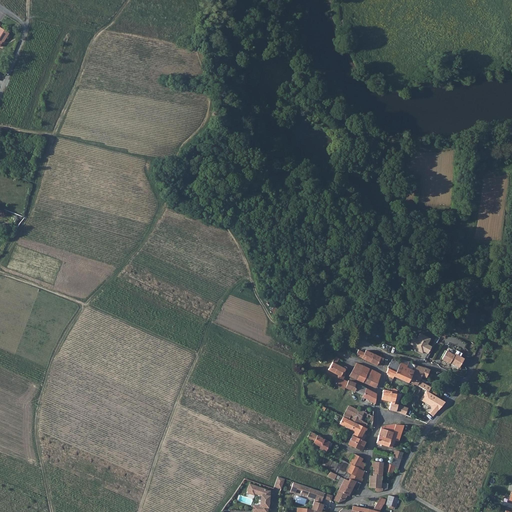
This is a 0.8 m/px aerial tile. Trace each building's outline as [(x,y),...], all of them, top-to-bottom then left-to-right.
[(2,20),(0,19),(0,42),(1,43),(5,37),(6,37),(11,29),(0,23),(2,20)] [(413,335),(409,343),(413,345),(412,347),(422,352),(423,351),(427,353),(431,345),(427,343),(430,337),(420,331),(417,337),(413,335)] [(358,348),(355,353),(361,356),(376,363),(377,360),(381,363),(384,357),(382,356),(365,348),(363,351),(358,348)] [(454,353),(449,351),(447,355),(462,362),(465,356),(455,351),(454,353)] [(462,362),(447,355),(445,359),(450,362),(450,361),(460,366),(462,362)] [(395,369),(399,360),(399,359),(392,356),(389,360),(388,362),(387,364),(387,366),(395,369)] [(328,367),(341,373),(342,370),(343,368),(345,365),(336,360),(333,359),(328,367)] [(410,374),(412,371),(414,366),(407,363),(401,361),(399,360),(395,369),(394,373),(400,377),(401,376),(408,379),(410,374)] [(359,369),(362,364),(356,361),(349,374),(355,377),(359,369)] [(417,373),(415,376),(419,378),(421,373),(427,375),(430,367),(416,362),(414,366),(412,371),(417,373)] [(379,372),(362,364),(359,369),(365,372),(372,375),(368,383),(375,386),(379,372)] [(359,369),(355,377),(362,380),(365,372),(359,369)] [(365,372),(362,380),(368,383),(372,375),(365,372)] [(345,385),(348,380),(342,377),(339,376),(336,382),(340,384),(344,386),(345,385)] [(345,385),(353,390),(362,394),(366,387),(349,378),(348,380),(345,385)] [(390,399),(388,407),(396,409),(398,402),(394,401),(397,392),(390,391),(390,390),(382,388),(380,396),(390,399)] [(373,401),(375,392),(369,389),(365,398),(373,401)] [(435,414),(446,401),(427,389),(422,398),(432,404),(433,407),(430,411),(435,414)] [(398,402),(396,409),(406,413),(409,406),(398,401),(398,402)] [(345,411),(354,415),(358,408),(349,403),(345,411)] [(371,414),(363,410),(358,407),(358,408),(354,415),(366,421),(364,424),(370,426),(371,414)] [(343,415),(352,420),(354,415),(345,411),(343,415)] [(353,429),(351,433),(362,439),(364,433),(362,432),(363,428),(365,429),(366,427),(364,425),(352,420),(343,415),(339,422),(353,429)] [(352,420),(364,425),(364,424),(366,421),(354,415),(352,420)] [(392,429),(380,426),(378,433),(390,437),(392,429)] [(306,437),(313,440),(317,433),(311,430),(308,434),(306,437)] [(317,433),(313,440),(317,443),(320,445),(319,447),(324,450),(330,440),(317,433)] [(364,440),(362,439),(351,433),(347,441),(360,447),(361,445),(364,440)] [(397,442),(397,440),(390,437),(378,433),(375,440),(392,446),(393,441),(397,442)] [(394,450),(393,456),(391,462),(395,464),(398,465),(403,451),(395,448),(394,450)] [(353,452),(350,459),(349,462),(357,466),(358,464),(362,465),(364,461),(360,459),(361,456),(353,452)] [(360,476),(363,469),(357,466),(349,462),(340,457),(338,461),(322,454),(317,464),(336,473),(339,474),(340,475),(342,472),(345,474),(344,477),(343,477),(347,479),(349,476),(360,481),(362,477),(360,476)] [(296,459),(291,455),(288,459),(293,463),(296,459)] [(373,471),(381,472),(382,469),(383,459),(372,458),(372,461),(374,462),(373,471)] [(387,460),(383,469),(391,472),(395,464),(391,462),(387,460)] [(330,471),(328,477),(334,480),(337,475),(330,471)] [(375,485),(375,489),(380,489),(382,487),(382,485),(380,485),(381,472),(373,471),(373,473),(370,473),(369,484),(375,485)] [(282,486),(285,476),(278,473),(275,484),(282,486)] [(344,477),(340,475),(339,474),(338,476),(339,476),(338,478),(339,478),(336,484),(339,486),(335,493),(333,492),(332,494),(335,494),(333,498),(341,502),(347,492),(351,483),(353,484),(358,485),(360,481),(349,476),(347,479),(343,477),(344,477)] [(320,489),(293,479),(292,481),(297,483),(296,486),(301,488),(300,491),(307,493),(307,494),(314,497),(310,507),(321,509),(322,505),(323,502),(320,501),(321,498),(318,497),(319,495),(322,496),(324,490),(320,489)] [(270,489),(250,482),(239,501),(245,504),(246,503),(247,504),(250,499),(248,498),(252,491),(262,495),(261,502),(267,503),(270,489)] [(386,503),(395,505),(397,496),(388,494),(386,503)] [(378,507),(379,506),(380,506),(383,501),(378,498),(375,503),(376,504),(375,506),(376,507),(377,508),(378,507)]
